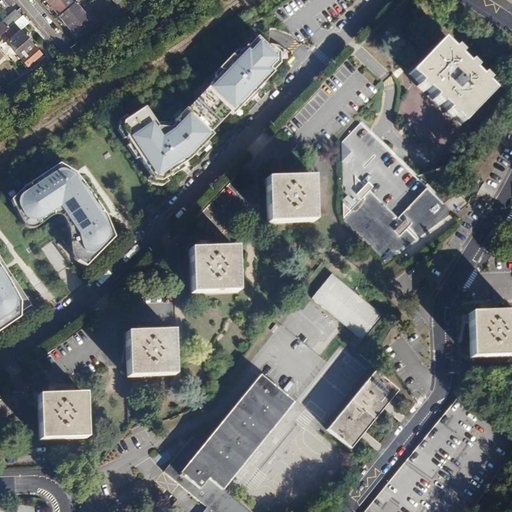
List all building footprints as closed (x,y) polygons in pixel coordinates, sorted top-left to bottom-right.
[(0,0),(0,4),(3,8),(13,0),(12,0),(0,0)] [(74,3),(72,0),(45,0),(45,1),(58,17),(74,3)] [(91,22),(74,3),(58,17),(75,37),(85,29),(84,27),(91,22)] [(0,33),(4,29),(12,23),(23,13),(19,8),(15,11),(14,9),(9,13),(8,12),(4,14),(6,16),(0,21),(0,33)] [(32,47),(12,23),(4,29),(11,37),(6,41),(20,57),(32,47)] [(276,56),(257,38),(247,48),(246,48),(210,85),(211,86),(187,110),(175,122),(177,124),(171,129),(156,133),(143,113),(122,127),(120,134),(126,142),(125,142),(153,185),(160,185),(169,177),(168,175),(189,161),(213,136),(232,116),(242,105),(241,105),(263,83),(263,84),(273,73),(269,69),(276,63),(276,56)] [(441,41),(409,74),(461,125),(493,92),(441,41)] [(390,74),(392,77),(399,69),(397,68),(390,74)] [(399,69),(392,77),(393,80),(401,72),(399,69)] [(360,124),(340,144),(342,221),(385,264),(451,213),(360,124)] [(25,193),(13,208),(31,233),(57,217),(67,225),(77,262),(87,269),(114,238),(59,170),(25,193)] [(284,188),(265,189),(265,224),(314,222),(312,177),(283,179),(284,188)] [(207,258),(188,259),(189,294),(236,292),(235,248),(207,248),(207,258)] [(0,325),(31,305),(0,258),(0,325)] [(308,299),(362,339),(381,313),(328,273),(308,299)] [(489,324),(470,324),(471,359),(511,357),(511,313),(489,314),(489,324)] [(143,342),(124,342),(125,377),(173,376),(171,331),(142,332),(143,342)] [(373,367),(325,425),(348,445),(397,388),(373,367)] [(250,511),(221,487),(292,402),(257,373),(201,441),(191,433),(162,469),(205,505),(198,511),(250,511)] [(511,429),(462,387),(360,511),(457,511),(511,446),(511,429)] [(84,395),(56,396),(57,404),(38,405),(38,441),(86,439),(84,395)] [(158,406),(138,406),(138,415),(158,414),(158,406)]
